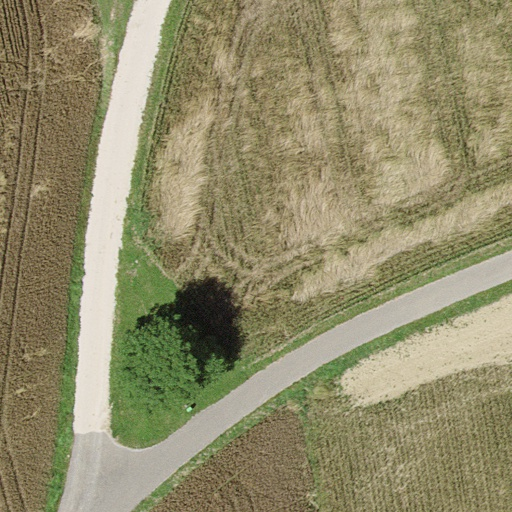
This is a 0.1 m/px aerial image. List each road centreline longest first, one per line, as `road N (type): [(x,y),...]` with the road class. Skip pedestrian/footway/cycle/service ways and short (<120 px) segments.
road 1 (track): [(148,0),(112,155),(89,385),(89,510)]
road 2 (track): [(511,261),(298,357),(88,511)]
